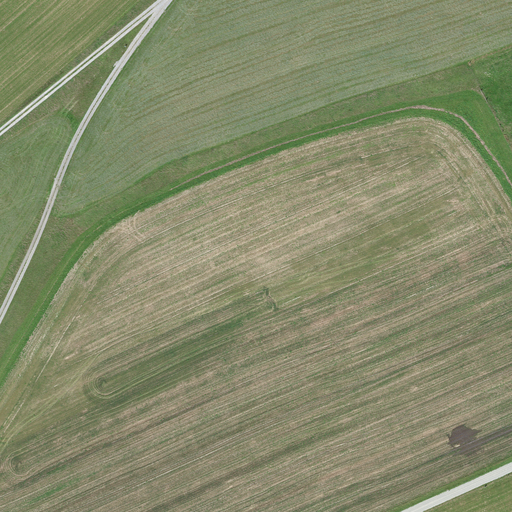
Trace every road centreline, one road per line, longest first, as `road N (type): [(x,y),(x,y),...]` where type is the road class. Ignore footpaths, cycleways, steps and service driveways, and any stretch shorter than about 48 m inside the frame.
road 1 (track): [(0,324),(78,136),(170,0)]
road 2 (track): [(0,133),(164,0)]
